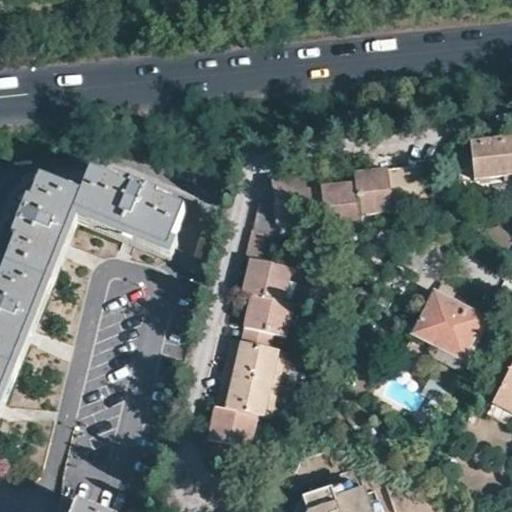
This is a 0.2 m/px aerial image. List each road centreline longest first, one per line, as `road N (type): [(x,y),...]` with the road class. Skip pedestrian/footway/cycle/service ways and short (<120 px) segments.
road 1 (residential): [(511,127),(263,157),(247,173),(186,434),(194,489)]
road 2 (primary): [(511,43),(0,96)]
